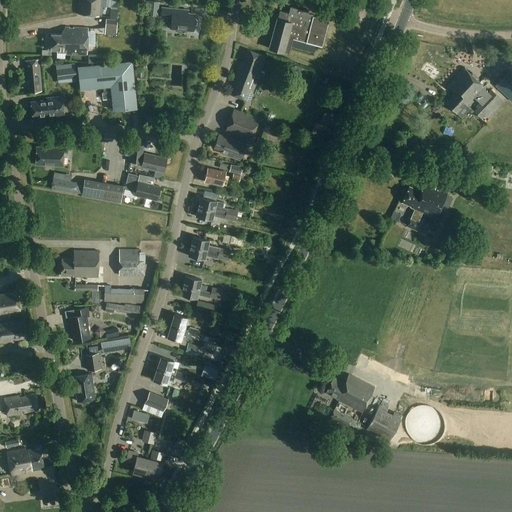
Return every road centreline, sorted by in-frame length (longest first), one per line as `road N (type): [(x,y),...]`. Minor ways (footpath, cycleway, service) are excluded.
road 1 (primary): [(171,511),(306,245),(402,22)]
road 2 (residential): [(78,496),(99,489),(108,466),(124,394),(157,309),(196,136)]
road 3 (tertiary): [(78,496),(5,124)]
road 4 (residential): [(196,136),(5,124)]
road 5 (residential): [(196,136),(229,55),(237,0)]
